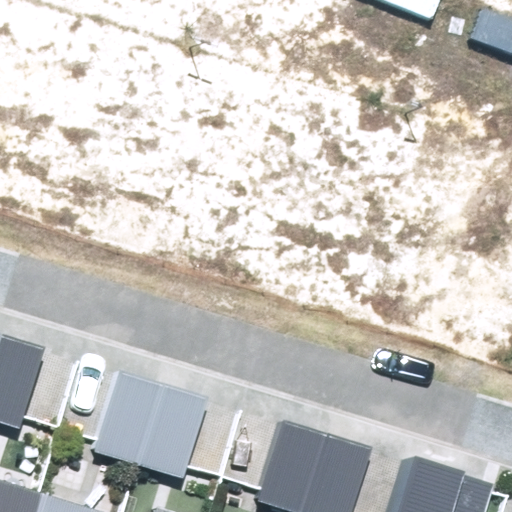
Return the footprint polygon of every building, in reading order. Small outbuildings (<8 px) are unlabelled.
[(36,138),(0,126),(0,163),(26,172),(36,138)] [(47,348),(0,333),(0,420),(22,428),(47,348)] [(199,400),(112,373),(89,448),(176,474),(199,400)] [(344,511),(364,457),(270,424),(245,496),(290,511),(344,511)] [(477,511),(484,493),(398,462),(380,511),(477,511)] [(0,511),(42,511),(48,495),(0,480),(0,511)] [(104,511),(48,495),(42,511),(104,511)]
